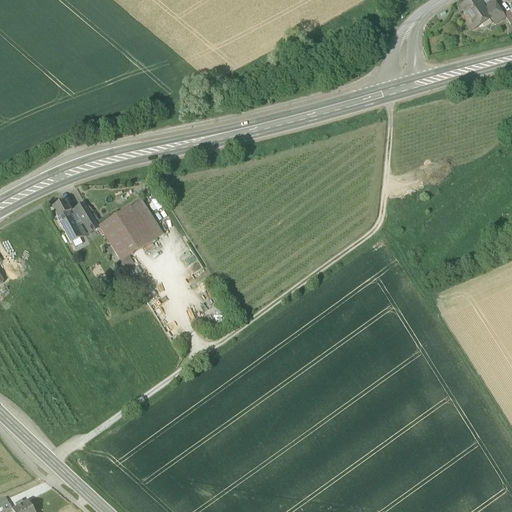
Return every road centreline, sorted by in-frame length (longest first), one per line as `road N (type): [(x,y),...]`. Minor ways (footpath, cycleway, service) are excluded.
road 1 (secondary): [(412,88),(94,163),(0,208)]
road 2 (track): [(393,94),(378,229),(210,350)]
road 3 (track): [(380,225),(511,433)]
road 4 (track): [(388,240),(511,153)]
road 5 (secondary): [(104,511),(0,414)]
